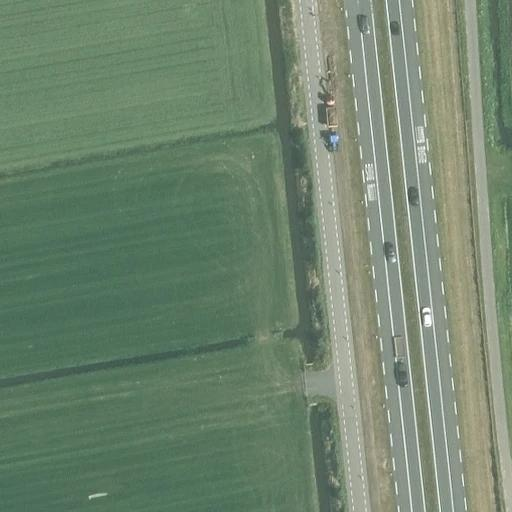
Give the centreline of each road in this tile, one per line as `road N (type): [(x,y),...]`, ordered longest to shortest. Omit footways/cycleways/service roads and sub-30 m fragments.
road 1 (primary): [(450,511),(396,0)]
road 2 (unclassified): [(357,511),(303,0)]
road 3 (primary): [(355,0),(409,511)]
road 4 (track): [(510,511),(468,0)]
